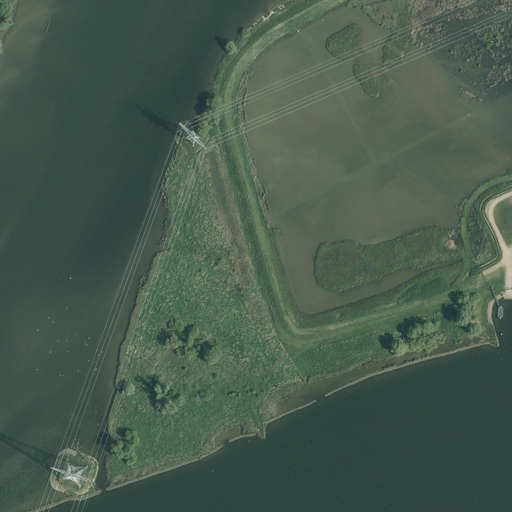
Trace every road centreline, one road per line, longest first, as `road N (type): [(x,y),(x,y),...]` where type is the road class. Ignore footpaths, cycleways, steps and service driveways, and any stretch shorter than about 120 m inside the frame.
road 1 (track): [(511,175),(470,200),(467,265),(454,288),(312,334),(291,330),(225,98),(260,38),(325,0)]
road 2 (track): [(454,288),(503,267),(508,251),(493,217),(511,192)]
